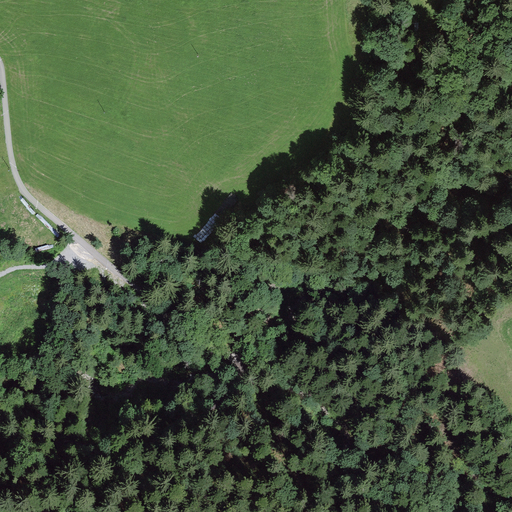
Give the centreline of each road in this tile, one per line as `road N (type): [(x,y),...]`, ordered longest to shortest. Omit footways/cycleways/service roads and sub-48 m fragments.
road 1 (track): [(0,65),(13,166),(26,193),(177,326),(238,363),(236,388),(119,468)]
road 2 (track): [(119,468),(138,481),(179,485),(250,511)]
road 3 (track): [(0,459),(70,442),(119,468)]
